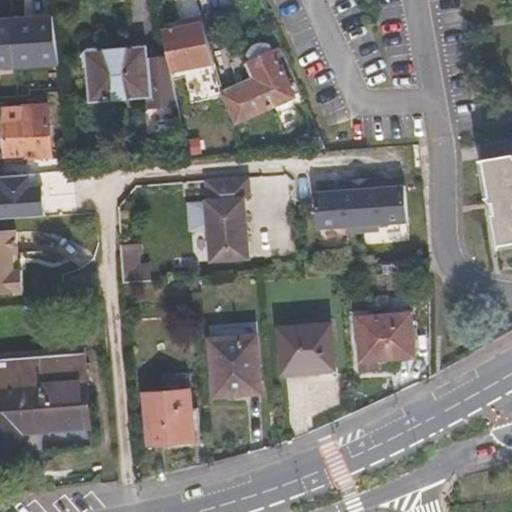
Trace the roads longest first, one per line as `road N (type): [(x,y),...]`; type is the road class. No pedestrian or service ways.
road 1 (unknown): [(110,511),(104,194),(139,179),(298,170)]
road 2 (residential): [(418,0),(449,264),(484,291),(511,295)]
road 3 (secondary): [(200,511),(356,456),(494,386)]
